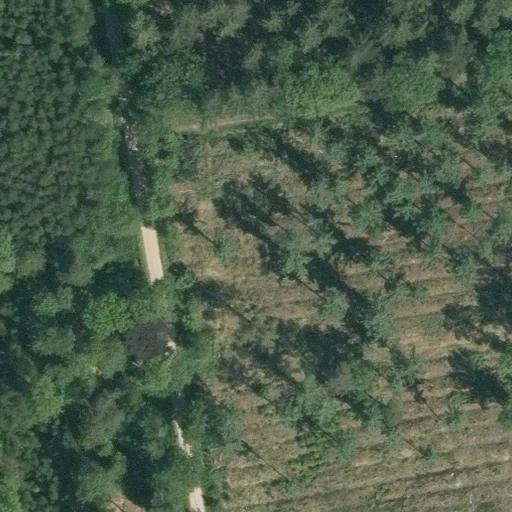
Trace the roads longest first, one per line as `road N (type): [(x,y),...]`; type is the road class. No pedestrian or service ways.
road 1 (track): [(511,69),(127,131)]
road 2 (track): [(195,511),(127,131)]
road 3 (track): [(127,131),(105,0)]
